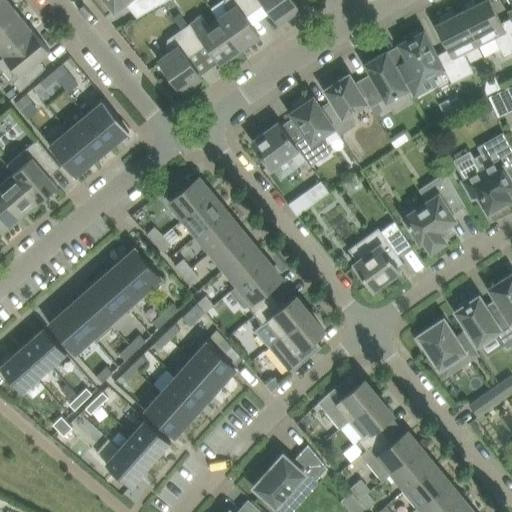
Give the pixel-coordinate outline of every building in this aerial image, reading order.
[(7,0),(0,0),(0,28),(19,13),(7,0)] [(107,0),(115,9),(126,0),(150,0),(156,6),(166,0),(107,0)] [(228,11),(218,18),(240,50),(243,48),(245,50),(252,45),(250,43),(260,36),(246,16),(255,10),(248,0),(225,0),(224,6),(228,11)] [(248,0),(255,10),(265,3),(279,23),(288,16),(290,18),(297,13),(295,11),(299,8),(293,0),(248,0)] [(490,0),(483,0),(462,11),(479,45),(495,37),(504,57),(511,52),(511,17),(502,22),(490,0)] [(448,49),(437,55),(444,67),(452,83),(474,72),(464,52),(479,45),(462,11),(436,24),(448,49)] [(19,13),(0,28),(0,50),(4,55),(34,31),(19,13)] [(180,13),(174,18),(182,29),(188,25),(180,13)] [(188,25),(182,29),(197,51),(207,44),(220,64),(230,57),(232,59),(239,54),(237,52),(240,50),(218,18),(208,25),(205,20),(196,19),(188,25)] [(159,60),(163,65),(161,67),(166,74),(168,72),(181,91),(185,89),(186,91),(193,86),(192,84),(202,77),(188,57),(197,51),(182,29),(168,39),(166,47),(169,52),(159,60)] [(411,65),(398,71),(408,88),(408,89),(412,97),(436,84),(431,74),(444,67),(437,55),(424,30),(400,44),(411,65)] [(34,31),(4,55),(4,56),(0,59),(0,66),(20,91),(46,67),(39,60),(50,50),(34,31)] [(368,76),(356,83),(368,102),(370,107),(385,98),(387,101),(396,96),(397,97),(400,95),(399,94),(408,89),(408,88),(398,71),(387,51),(365,64),(372,75),(369,77),(368,76)] [(56,79),(67,70),(62,64),(51,73),(56,79)] [(45,88),(56,79),(51,73),(40,82),(45,88)] [(333,102),(322,109),(335,127),(339,134),(355,124),(349,114),(368,102),(356,83),(350,73),(325,89),(333,102)] [(511,93),(509,87),(490,95),(499,116),(511,110),(511,93)] [(20,109),(31,100),(26,94),(15,103),(20,109)] [(306,135),(294,143),(306,160),(310,165),(331,151),(326,144),(328,143),(325,133),(335,127),(322,109),(314,97),(308,100),(306,97),(294,105),(296,108),(291,112),(306,135)] [(86,115),(111,146),(129,131),(104,100),(86,115)] [(68,129),(94,160),(111,146),(86,115),(68,129)] [(306,160),(294,143),(279,121),(252,141),(272,168),(291,155),(298,166),(306,160)] [(50,145),(75,175),(94,160),(68,129),(50,145)] [(405,131),(391,139),(396,146),(409,138),(405,131)] [(482,169),(463,180),(473,198),(478,195),(488,212),(511,199),(510,195),(511,194),(511,180),(507,171),(511,168),(511,147),(504,133),(481,146),(485,153),(476,158),(482,169)] [(13,173),(37,202),(38,202),(58,186),(49,176),(61,166),(38,139),(7,165),(13,172),(13,173)] [(13,173),(0,184),(0,194),(20,217),(37,202),(13,173)] [(402,212),(416,234),(421,241),(424,239),(431,250),(445,241),(443,237),(452,231),(448,223),(455,219),(451,214),(465,205),(444,173),(426,185),(431,194),(402,212)] [(181,192),(170,201),(184,218),(213,194),(199,177),(188,186),(186,185),(180,191),(181,192)] [(314,203),(330,192),(321,180),(306,191),(314,203)] [(0,194),(0,229),(2,232),(20,217),(0,194)] [(213,194),(184,218),(198,235),(227,211),(213,194)] [(227,211),(198,235),(211,251),(240,228),(227,211)] [(351,249),(358,260),(354,263),(373,290),(401,271),(387,252),(393,248),(398,255),(412,246),(400,229),(395,221),(380,231),(379,229),(351,249)] [(154,227),(147,234),(155,242),(163,235),(154,227)] [(240,228),(211,251),(225,268),(254,244),(240,228)] [(163,235),(155,242),(164,251),(171,244),(163,235)] [(254,244),(225,268),(239,284),(268,261),(254,244)] [(136,246),(118,262),(144,292),(162,277),(136,246)] [(183,259),(175,265),(183,274),(191,268),(183,259)] [(268,261),(239,284),(252,300),(247,304),(255,315),(275,298),(268,290),(282,278),(268,261)] [(118,262),(101,277),(127,307),(144,292),(118,262)] [(191,268),(183,274),(191,284),(199,277),(191,268)] [(511,273),(489,288),(496,298),(510,322),(511,320),(511,273)] [(101,277),(83,292),(110,322),(127,307),(101,277)] [(83,292),(66,307),(93,338),(110,322),(83,292)] [(275,298),(255,315),(263,325),(268,320),(281,336),(310,313),(296,295),(282,307),(275,298)] [(511,345),(511,324),(510,322),(496,298),(486,305),(479,295),(469,302),(465,299),(458,304),(459,308),(456,310),(478,344),(496,332),(507,349),(511,345)] [(206,296),(198,302),(206,312),(213,305),(206,296)] [(168,318),(178,309),(173,303),(163,313),(168,318)] [(66,307),(49,323),(75,353),(93,338),(66,307)] [(158,328),(168,318),(163,313),(153,322),(158,328)] [(310,313),(281,336),(268,346),(285,361),(292,370),(290,372),(291,373),(303,362),(322,346),(321,345),(320,346),(314,338),(324,330),(310,313)] [(455,335),(444,318),(414,337),(421,347),(426,347),(440,368),(454,359),(460,367),(480,354),(464,330),(455,335)] [(170,339),(180,329),(175,324),(165,333),(170,339)] [(48,368),(64,355),(41,329),(26,343),(48,368)] [(160,349),(170,339),(165,333),(155,343),(160,349)] [(135,350),(145,341),(140,335),(130,344),(135,350)] [(237,367),(207,340),(191,358),(221,385),(237,367)] [(34,381),(48,368),(26,343),(11,355),(34,381)] [(125,360),(135,350),(130,344),(120,354),(125,360)] [(0,373),(19,394),(34,381),(11,355),(0,365),(0,373)] [(137,371),(147,361),(142,355),(132,365),(137,371)] [(221,385),(191,358),(176,375),(206,402),(221,385)] [(127,381),(137,371),(132,365),(122,375),(127,381)] [(103,382),(113,372),(107,366),(97,376),(103,382)] [(511,374),(499,383),(507,395),(511,392),(511,374)] [(206,402),(176,375),(161,392),(191,419),(206,402)] [(265,384),(271,391),(281,383),(275,376),(265,384)] [(340,428),(350,420),(379,396),(364,379),(337,402),(329,392),(318,402),(340,428)] [(507,395),(499,383),(469,405),(478,416),(507,395)] [(86,388),(78,396),(83,401),(92,393),(86,388)] [(103,391),(94,399),(100,405),(108,397),(104,392),(103,391)] [(191,419),(161,392),(145,410),(175,437),(191,419)] [(78,396),(69,404),(75,409),(83,401),(78,396)] [(379,396),(350,420),(363,436),(358,440),(366,450),(386,434),(379,425),(393,414),(379,396)] [(94,399),(86,408),(91,413),(100,405),(94,399)] [(61,416),(53,424),(58,430),(67,421),(65,419),(61,416)] [(67,421),(58,430),(63,435),(72,427),(69,424),(67,421)] [(155,459),(168,444),(143,421),(129,436),(155,459)] [(386,434),(366,450),(374,460),(369,464),(382,480),(392,472),(393,472),(421,448),(407,431),(393,443),(386,434)] [(142,473),(155,459),(129,436),(116,451),(142,473)] [(283,454),(254,486),(276,506),(306,474),(315,482),(327,468),(308,445),(293,462),(283,454)] [(421,448),(393,472),(406,489),(435,465),(421,448)] [(128,488),(142,473),(116,451),(103,466),(128,488)] [(435,465),(406,489),(420,505),(449,481),(435,465)] [(449,481),(420,505),(425,511),(445,511),(462,498),(449,481)] [(351,490),(341,499),(352,511),(364,511),(367,509),(351,490)] [(150,511),(165,511),(171,504),(154,491),(143,506),(150,511)] [(359,499),(367,509),(375,502),(367,493),(359,499)] [(473,511),(462,498),(445,511),(473,511)]
